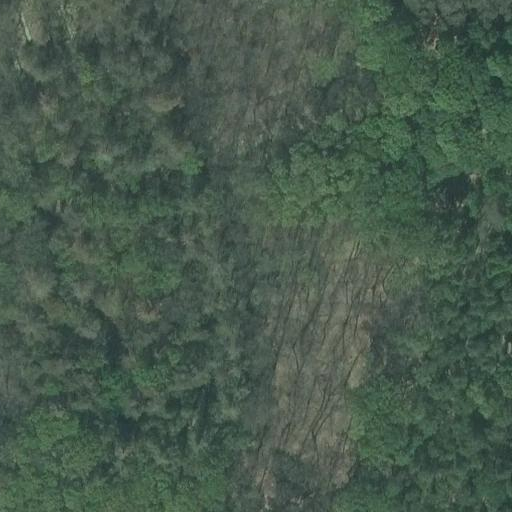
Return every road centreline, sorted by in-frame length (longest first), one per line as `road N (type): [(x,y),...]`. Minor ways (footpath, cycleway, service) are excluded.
road 1 (track): [(511,59),(432,81),(408,332),(377,456),(343,511)]
road 2 (track): [(0,384),(35,511)]
